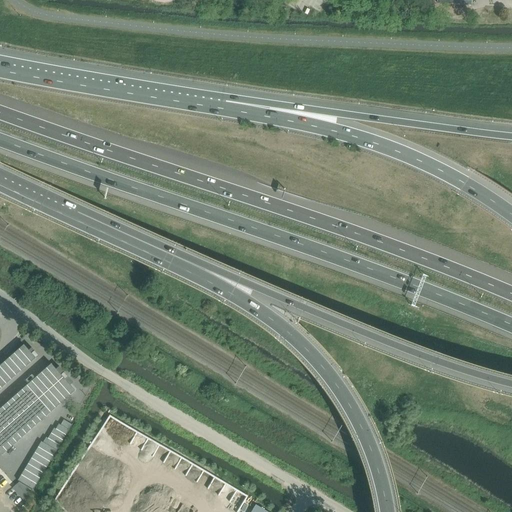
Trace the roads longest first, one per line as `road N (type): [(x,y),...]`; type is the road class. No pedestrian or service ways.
road 1 (motorway): [(0,140),(511,325)]
road 2 (motorway): [(511,294),(0,113)]
road 3 (motorway): [(74,220),(511,384)]
road 4 (motorway): [(74,220),(244,301),(303,346),(364,433),(386,511)]
road 5 (unclassified): [(0,296),(100,370),(342,511)]
road 6 (motorway): [(511,215),(440,170),(375,143),(224,109)]
road 7 (motorway): [(511,137),(338,114),(224,109)]
road 8 (motorway): [(224,109),(0,70)]
